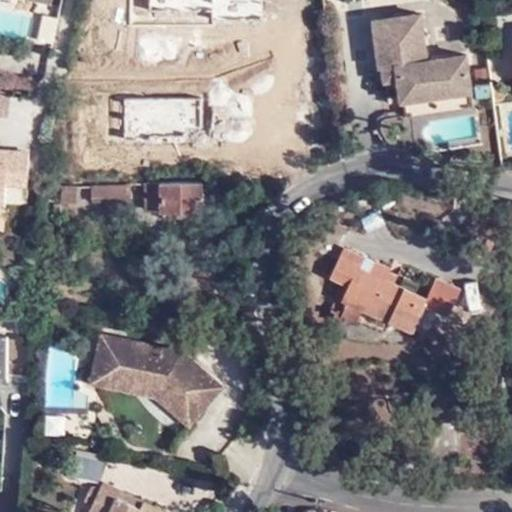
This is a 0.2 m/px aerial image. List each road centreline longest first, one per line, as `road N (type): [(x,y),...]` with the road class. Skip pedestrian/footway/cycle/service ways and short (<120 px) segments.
road 1 (residential): [(511,185),(490,188),(370,157),(296,179),(269,216),(279,456)]
road 2 (unclassified): [(511,500),(421,502),(357,493),(279,456)]
